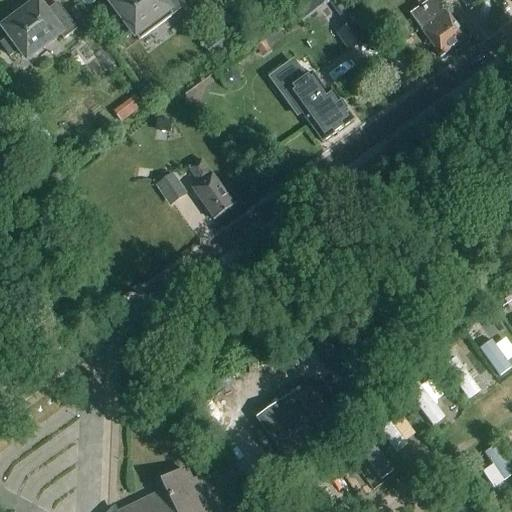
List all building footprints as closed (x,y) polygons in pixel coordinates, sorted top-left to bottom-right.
[(119,0),(111,6),(138,43),(184,8),(178,0),(119,0)] [(416,0),(415,1),(420,8),(408,16),(439,58),(464,40),(437,3),(440,0),(416,0)] [(34,6),(32,4),(21,12),(23,15),(2,30),(8,38),(0,44),(0,48),(8,59),(18,52),(25,60),(58,36),(62,42),(76,32),(56,5),(43,14),(36,5),(34,6)] [(377,28),(368,15),(356,23),(365,36),(377,28)] [(347,52),(361,41),(349,25),(335,36),(347,52)] [(239,83),(237,75),(229,72),(223,78),(224,86),(232,89),(239,83)] [(326,94),(310,73),(304,78),(302,74),(276,93),(296,120),(301,116),(321,143),(352,121),(330,91),(326,94)] [(128,119),(143,107),(135,97),(120,108),(128,119)] [(212,222),(233,207),(199,161),(186,170),(197,185),(190,190),(212,222)] [(168,208),(186,196),(172,175),(154,187),(168,208)] [(495,310),(485,317),(492,327),(502,320),(495,310)] [(501,344),(496,338),(482,349),(501,375),(511,367),(511,338),(511,337),(501,344)] [(445,350),(437,355),(443,365),(451,360),(445,350)] [(426,364),(416,371),(421,379),(432,372),(426,364)] [(288,470),(323,446),(289,397),(254,421),(288,470)] [(372,415),(363,421),(369,432),(379,425),(372,415)] [(507,481),(511,477),(511,457),(501,442),(487,452),(507,481)] [(179,472),(178,470),(172,471),(167,473),(162,478),(164,480),(159,482),(163,491),(120,511),(216,511),(200,478),(190,482),(184,470),(179,472)] [(297,505),(305,500),(300,491),(291,497),(297,505)] [(494,495),(484,502),(490,511),(491,511),(501,506),(494,495)] [(289,511),(295,508),(291,503),(286,506),(289,511)]
